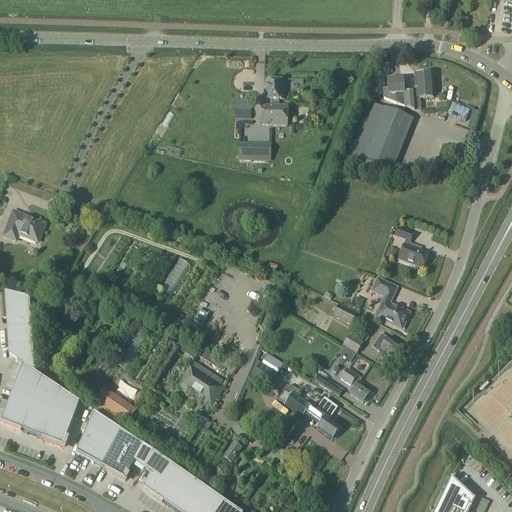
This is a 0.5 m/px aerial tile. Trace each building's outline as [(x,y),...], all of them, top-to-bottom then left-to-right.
[(426,76),(421,77),(420,76),(417,76),(416,77),(415,77),(416,94),(405,95),(406,109),(414,113),(420,113),(419,101),(434,100),(432,76),(430,76),(429,75),(427,75),(426,76)] [(383,90),(382,90),(382,99),(396,105),(395,96),(404,96),(403,80),(386,81),(386,82),(387,90),(383,90)] [(270,107),(260,107),(260,127),(287,128),(287,107),(278,107),(279,101),(282,101),(283,83),(266,83),(266,101),(271,101),(270,107)] [(310,96),(318,96),(318,88),(310,87),(310,96)] [(371,105),(348,162),(391,179),(413,122),(371,105)] [(264,131),(254,131),(254,144),(264,144),(264,131)] [(238,145),(238,163),(270,163),(270,146),(238,145)] [(450,151),(444,150),(442,158),(448,160),(450,151)] [(430,152),(426,162),(432,164),(435,154),(430,152)] [(13,214),(10,220),(4,238),(16,243),(18,236),(37,244),(44,226),(13,214)] [(397,262),(423,271),(428,255),(419,252),(420,250),(409,246),(413,235),(397,229),(394,238),(404,242),(397,262)] [(109,238),(103,248),(111,252),(117,243),(109,238)] [(390,259),(392,252),(384,249),(382,256),(390,259)] [(165,297),(186,268),(178,262),(157,291),(165,297)] [(397,311),(396,309),(389,306),(397,290),(377,282),(372,294),(384,300),(379,311),(381,312),(377,321),(401,331),(408,315),(399,311),(397,311)] [(29,301),(4,296),(8,358),(22,368),(34,375),(29,301)] [(314,307),(324,309),(326,300),(315,298),(314,307)] [(351,327),(356,316),(337,307),(332,318),(351,327)] [(393,360),(401,349),(388,340),(381,335),(372,349),(378,353),(385,358),(386,356),(393,360)] [(362,345),(348,337),(342,348),(343,348),(356,356),(362,345)] [(356,356),(343,348),(338,356),(350,364),(356,356)] [(260,365),(277,375),(283,365),(266,355),(260,365)] [(213,405),(224,389),(190,367),(177,387),(186,393),(188,390),(204,401),(202,403),(211,409),(213,411),(216,407),(213,405)] [(4,416),(0,425),(21,433),(41,380),(34,375),(22,368),(4,416)] [(357,385),(361,380),(346,370),(340,380),(353,390),(349,395),(363,405),(370,394),(357,385)] [(343,392),(317,375),(313,383),(338,399),(343,392)] [(60,393),(41,380),(21,433),(42,441),(60,393)] [(284,390),(283,389),(275,401),(284,407),(302,420),(304,416),(320,428),(317,431),(332,442),(340,430),(326,420),(326,419),(335,407),(324,399),(316,411),(309,406),(308,407),(295,398),(299,393),(290,387),(284,390)] [(60,393),(42,441),(63,449),(79,406),(60,393)] [(134,414),(103,393),(95,407),(125,427),(134,414)] [(148,400),(139,413),(146,418),(155,405),(148,400)] [(75,455),(101,469),(120,433),(93,415),(75,455)] [(200,428),(204,420),(195,416),(192,424),(200,428)] [(286,419),(279,427),(285,433),(293,425),(286,419)] [(142,448),(120,433),(101,469),(124,482),(127,476),(134,464),(144,471),(153,455),(142,448)] [(163,453),(167,447),(157,441),(153,447),(163,453)] [(233,444),(222,461),(230,466),(241,450),(233,444)] [(234,511),(153,455),(144,471),(152,477),(143,491),(172,511),(234,511)] [(469,511),(474,502),(451,480),(435,511),(469,511)] [(476,499),(472,509),(478,511),(479,511),(484,502),(476,499)]
